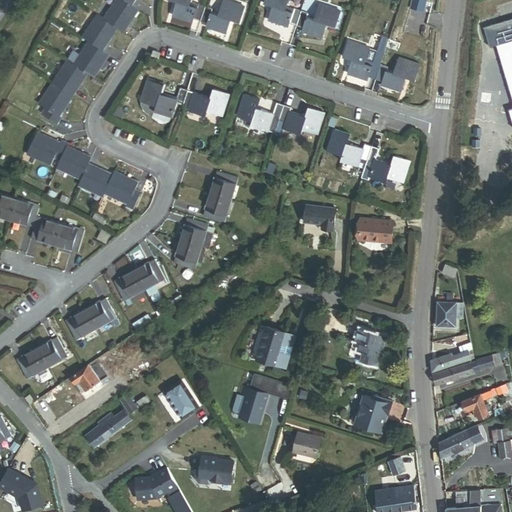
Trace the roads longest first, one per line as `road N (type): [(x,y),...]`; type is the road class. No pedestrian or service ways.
road 1 (residential): [(0,343),(156,215),(174,165),(101,134),(98,111),(151,42),(163,39),(442,127)]
road 2 (tertiary): [(442,127),(420,324)]
road 3 (tertiary): [(420,324),(434,511)]
road 4 (residential): [(420,324),(291,287)]
road 5 (tertiary): [(453,0),(442,127)]
